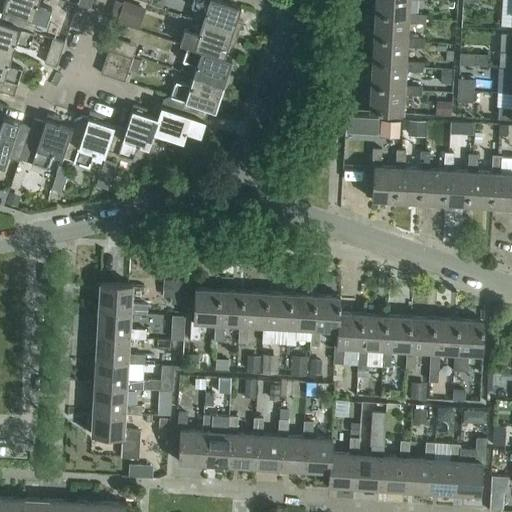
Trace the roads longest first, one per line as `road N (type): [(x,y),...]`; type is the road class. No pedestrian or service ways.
road 1 (unclassified): [(511,289),(243,194)]
road 2 (residential): [(0,429),(17,430),(30,417),(37,234)]
road 3 (unclassified): [(243,194),(37,234)]
road 4 (residential): [(296,10),(243,194)]
road 5 (residential): [(103,94),(75,83),(70,71),(99,0)]
